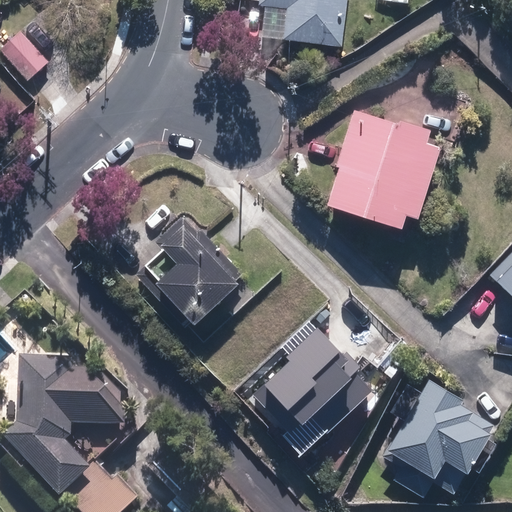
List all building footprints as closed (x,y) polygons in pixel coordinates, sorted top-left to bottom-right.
[(343,0),(255,0),(255,7),(283,11),(279,42),(337,49),(343,0)] [(0,47),(0,55),(24,83),(45,64),(17,32),(0,47)] [(421,136),(349,113),(335,155),(331,168),(334,169),(321,209),(394,232),(398,218),(409,222),(432,151),(418,147),(421,136)] [(132,278),(155,302),(159,298),(187,328),(241,277),(202,236),(196,230),(193,233),(182,220),(153,247),(159,253),(146,266),(132,278)] [(511,250),(487,276),(492,281),(489,284),(510,307),(511,308),(511,250)] [(259,386),(277,414),(280,411),(291,424),(278,439),(298,457),(368,388),(352,371),(355,368),(341,354),(336,358),(310,332),(282,359),(284,362),(259,386)] [(3,434),(59,494),(62,492),(82,511),(118,511),(138,495),(117,475),(113,479),(93,461),(89,465),(66,438),(71,434),(71,421),(123,421),(121,391),(81,355),(20,354),(16,421),(3,434)] [(459,403),(423,381),(379,453),(400,465),(390,481),(419,499),(429,484),(448,496),(463,471),(471,475),(489,445),(481,441),(490,427),(475,417),(457,406),(459,403)]
